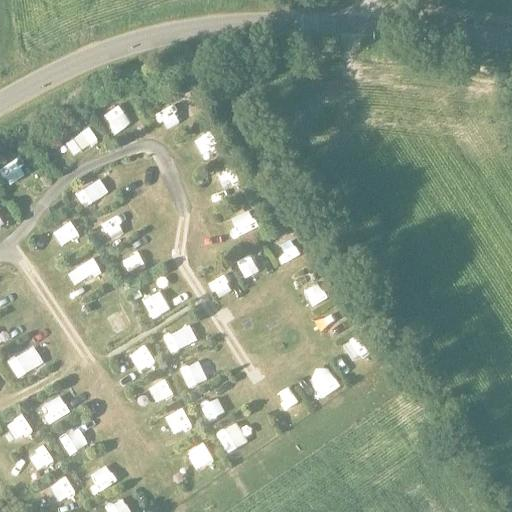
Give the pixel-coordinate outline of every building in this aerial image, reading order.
[(124,125),(139,111),(123,94),(108,108),(124,125)] [(102,119),(82,124),(87,144),(107,139),(102,119)] [(0,162),(7,174),(36,156),(28,145),(0,161),(0,162)] [(22,167),(8,174),(14,186),(28,178),(22,167)] [(138,248),(147,260),(157,252),(148,240),(138,248)] [(261,242),(243,250),(252,270),(270,263),(261,242)] [(158,314),(170,310),(161,289),(149,294),(158,314)] [(115,311),(121,327),(133,322),(127,306),(115,311)] [(187,363),(196,382),(206,377),(197,358),(187,363)] [(218,393),(208,397),(215,417),(225,413),(218,393)] [(21,415),(24,431),(34,429),(31,413),(21,415)] [(227,421),(235,437),(252,429),(245,413),(227,421)] [(190,441),(193,453),(210,450),(208,437),(190,441)] [(99,488),(107,486),(101,467),(92,469),(99,488)] [(109,507),(113,511),(127,511),(135,505),(124,493),(109,507)]
